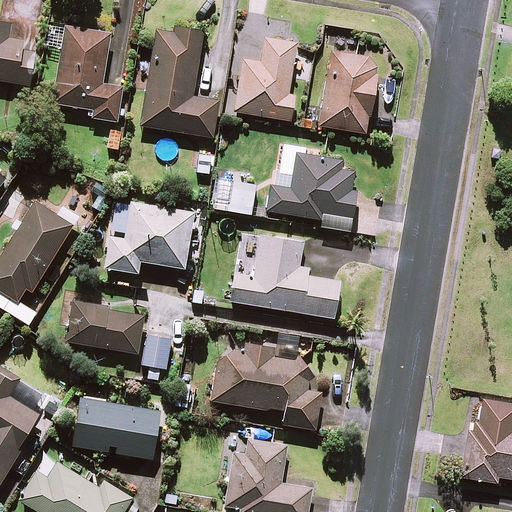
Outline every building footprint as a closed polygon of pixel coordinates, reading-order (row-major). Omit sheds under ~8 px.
[(9,22),(0,20),(0,79),(28,84),(34,50),(21,48),(22,39),(7,37),(9,22)] [(202,28),(174,24),(172,32),(155,29),(140,125),(212,136),(217,100),(192,96),(202,28)] [(109,32),(65,25),(52,103),(91,109),(90,117),(116,121),(122,86),(101,83),(109,32)] [(295,42),(264,37),(260,60),(240,57),(231,111),(289,120),(293,94),(288,93),(295,42)] [(378,59),(330,50),(317,124),(365,133),(378,59)] [(304,152),(305,147),(282,144),(278,171),(272,170),(266,212),(320,219),(319,227),(350,231),(356,189),(351,188),(354,169),(341,167),(342,157),(304,152)] [(212,151),(200,149),(195,171),(207,173),(212,151)] [(254,183),(232,180),(229,201),(213,198),(212,208),(250,213),(254,183)] [(110,190),(98,184),(87,204),(99,211),(110,190)] [(0,255),(0,305),(30,324),(37,312),(18,299),(25,287),(31,291),(72,224),(34,201),(0,255)] [(193,212),(130,201),(124,238),(109,235),(104,266),(137,272),(139,260),(183,267),(193,212)] [(302,241),(259,234),(252,276),(233,273),(229,300),(332,317),(338,280),(306,275),(307,267),(298,266),(302,241)] [(143,314),(72,301),(65,340),(137,352),(143,314)] [(170,338),(146,334),(141,363),(165,367),(170,338)] [(276,346),(245,342),(244,352),(229,350),(216,359),(211,400),(283,409),(281,424),(314,428),(319,391),(306,389),(308,370),(302,360),(274,356),(276,346)] [(18,379),(0,368),(0,479),(20,447),(17,445),(37,413),(8,395),(18,379)] [(159,410),(79,397),(71,444),(151,457),(159,410)] [(511,402),(477,398),(473,429),(466,429),(460,476),(495,481),(496,476),(511,478),(511,402)] [(285,444),(247,439),(245,453),(232,451),(224,511),(226,511),(306,511),(310,487),(280,483),(285,444)] [(97,487),(45,454),(18,498),(41,511),(124,511),(123,511),(131,496),(102,479),(97,487)]
